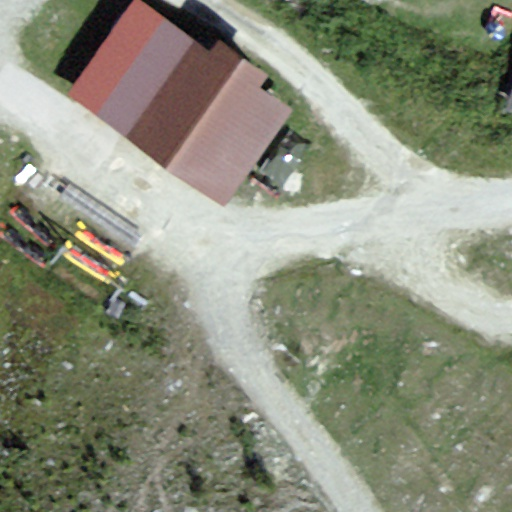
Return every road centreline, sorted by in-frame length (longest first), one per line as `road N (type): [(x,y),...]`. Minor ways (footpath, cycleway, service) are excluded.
road 1 (track): [(359,511),(236,348),(220,298),(220,257),(231,241),(511,202)]
road 2 (track): [(449,206),(391,164),(272,42),(207,0)]
road 3 (track): [(231,241),(0,80)]
